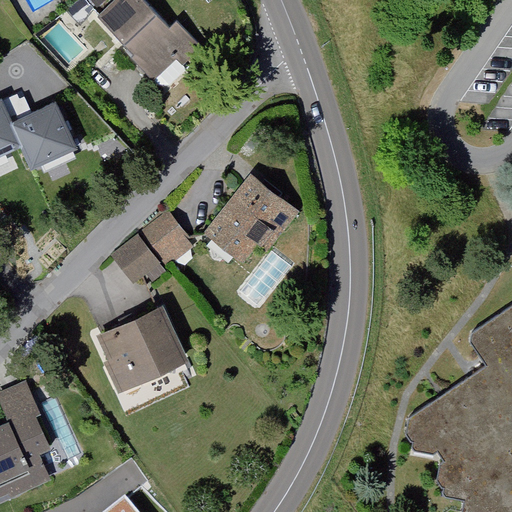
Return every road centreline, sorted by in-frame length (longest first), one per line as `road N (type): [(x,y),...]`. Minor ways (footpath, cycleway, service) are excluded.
road 1 (secondary): [(300,42),(337,161),(351,272),(345,344),(328,405),(273,511)]
road 2 (residential): [(0,344),(300,42)]
